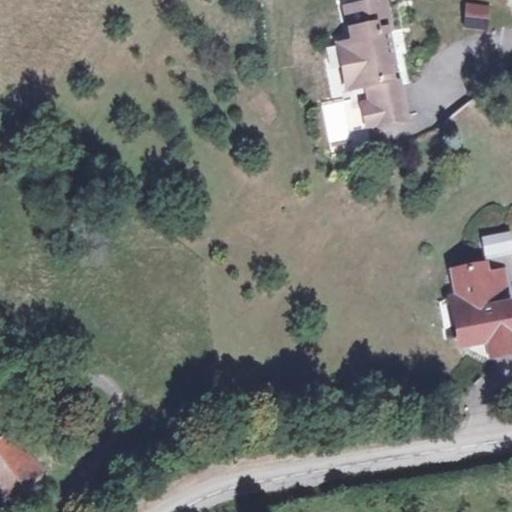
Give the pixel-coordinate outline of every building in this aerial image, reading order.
[(372,126),(416,118),(395,0),(332,0),(340,40),(323,43),(331,89),(364,83),(372,126)] [(487,29),(490,6),(464,3),(461,26),(487,29)] [(346,132),(362,129),(359,113),(343,116),(346,132)] [(478,265),(446,273),(453,302),(438,305),(451,356),(477,350),(481,368),(511,360),(511,296),(505,267),(480,273),(478,265)] [(44,473),(6,427),(0,432),(0,504),(3,508),(44,473)]
